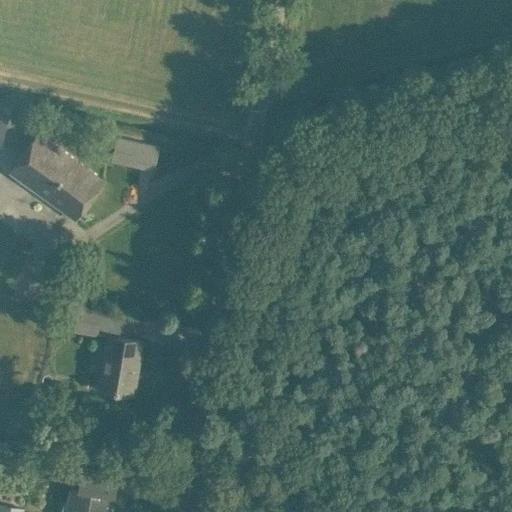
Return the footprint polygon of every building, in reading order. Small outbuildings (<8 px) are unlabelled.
[(0,148),(9,115),(0,112),(0,148)] [(105,179),(89,167),(39,131),(10,171),(76,219),(105,179)] [(160,146),(141,141),(117,136),(112,159),(155,169),(160,146)] [(97,332),(102,309),(70,303),(66,326),(97,332)] [(143,340),(123,337),(109,334),(100,388),(134,394),(143,340)] [(45,421),(42,436),(63,439),(66,425),(45,421)] [(39,444),(7,438),(4,457),(19,460),(20,456),(36,459),(39,444)] [(37,457),(60,462),(63,448),(40,444),(37,457)] [(107,511),(109,503),(105,502),(107,493),(111,494),(116,495),(120,471),(104,468),(100,468),(82,464),(78,487),(69,485),(67,496),(66,496),(65,498),(64,501),(63,503),(62,505),(61,509),(61,511),(60,511),(107,511)] [(0,511),(23,511),(25,507),(0,502),(0,511)]
